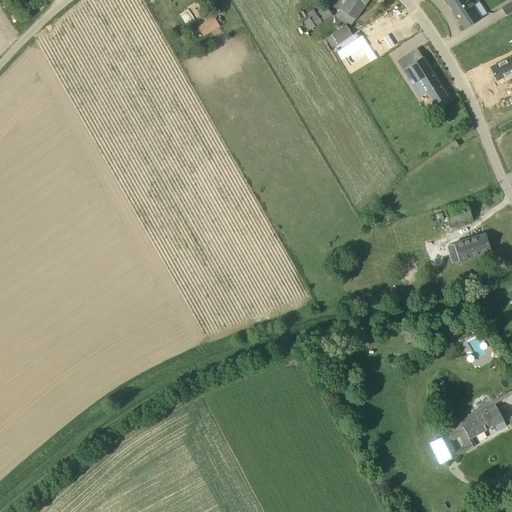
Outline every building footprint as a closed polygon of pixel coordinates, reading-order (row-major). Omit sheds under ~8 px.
[(352,25),(368,0),(346,0),(336,16),(348,25),(352,25)] [(446,0),(464,27),(479,17),(470,3),(474,0),(446,0)] [(511,1),(507,4),(501,8),(502,8),(505,14),(506,16),(511,12),(511,1)] [(321,23),(331,15),(326,8),(316,14),(313,10),(307,14),(315,27),(321,23)] [(189,9),(182,13),(188,24),(195,19),(189,9)] [(392,15),(372,28),(384,46),(379,49),(384,56),(383,56),(384,56),(399,46),(394,39),(392,40),(387,33),(399,25),(392,15)] [(198,26),(203,36),(220,27),(215,17),(198,26)] [(331,47),(337,44),(352,34),(346,25),(331,34),(332,35),(326,38),(331,47)] [(418,50),(398,62),(420,97),(426,93),(435,108),(449,99),(418,50)] [(511,57),(491,68),(497,80),(510,73),(511,77),(511,57)] [(454,149),(459,146),(455,140),(450,143),(454,149)] [(445,212),(401,226),(406,241),(473,219),(470,212),(481,209),(478,199),(444,210),(445,212)] [(485,234),(448,246),(453,263),(490,251),(485,234)] [(411,264),(401,272),(408,282),(418,274),(411,264)] [(476,320),(468,324),(473,334),(481,331),(476,320)] [(474,446),(470,439),(495,425),(498,431),(507,427),(503,420),(504,420),(497,408),(496,408),(493,402),(452,425),(455,430),(435,441),(445,462),(474,446)]
